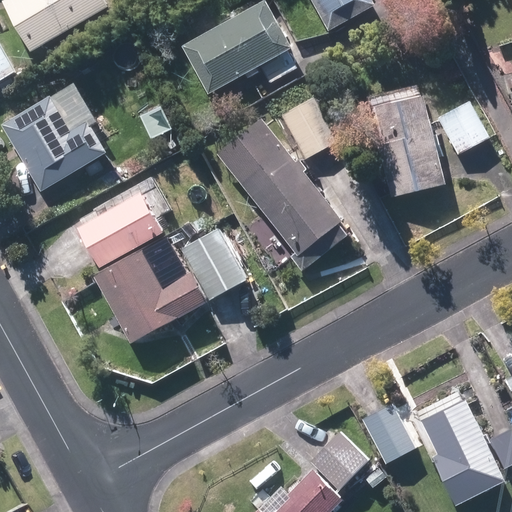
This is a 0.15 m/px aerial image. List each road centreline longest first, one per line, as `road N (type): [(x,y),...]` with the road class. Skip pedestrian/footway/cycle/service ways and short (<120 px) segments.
road 1 (residential): [(511,257),(87,484)]
road 2 (residential): [(87,484),(0,321)]
